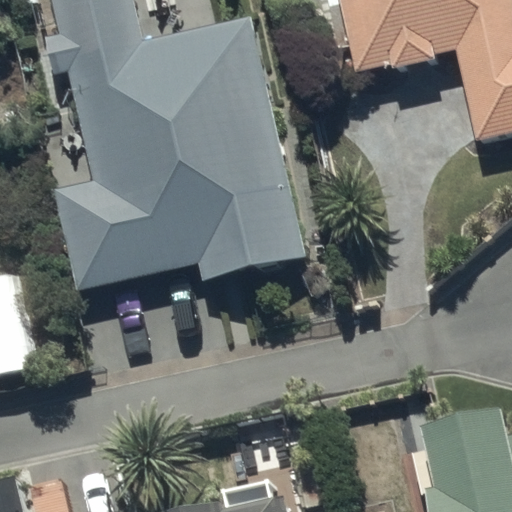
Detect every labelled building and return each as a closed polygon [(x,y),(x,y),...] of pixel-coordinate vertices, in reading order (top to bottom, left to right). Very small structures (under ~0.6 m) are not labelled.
[(132,0),(51,0),(61,38),(46,42),(56,81),(66,78),(92,181),(54,190),(82,299),(199,270),(203,285),(306,259),(247,19),(144,45),(132,0)] [(511,0),(339,0),(359,80),(454,57),(475,145),(511,136),(511,0)] [(23,275),(0,279),(0,380),(43,372),(23,275)] [(511,511),(511,440),(510,441),(506,420),(424,434),(424,438),(435,501),(427,502),(429,511),(511,511)] [(0,487),(0,511),(24,511),(18,483),(0,487)]
